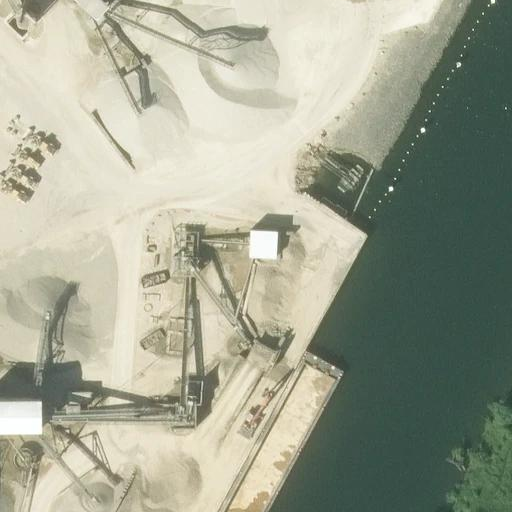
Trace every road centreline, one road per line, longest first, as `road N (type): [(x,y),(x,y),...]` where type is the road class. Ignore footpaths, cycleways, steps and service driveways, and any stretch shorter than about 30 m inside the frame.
road 1 (unknown): [(138,203),(126,319),(99,444),(73,465),(47,511)]
road 2 (unknown): [(138,203),(157,189),(216,184),(302,120),(354,56),(365,0)]
road 3 (unknown): [(138,203),(3,252)]
road 4 (unknown): [(3,252),(82,152)]
